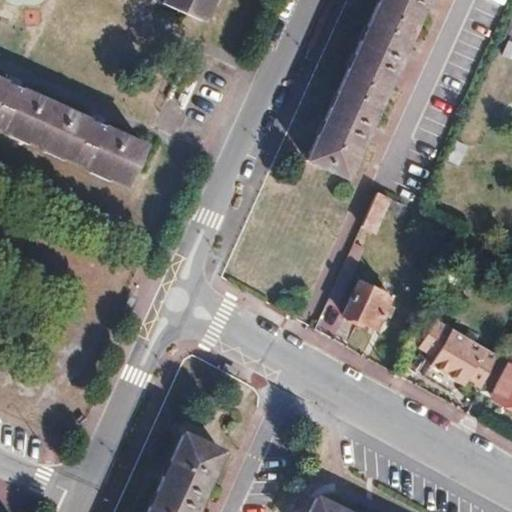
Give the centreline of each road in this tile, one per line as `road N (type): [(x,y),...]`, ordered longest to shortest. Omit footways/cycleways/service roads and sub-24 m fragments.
road 1 (unknown): [(217,511),(275,361),(378,158)]
road 2 (residential): [(194,315),(511,490)]
road 3 (residential): [(308,0),(178,279)]
road 4 (residential): [(159,325),(78,498)]
